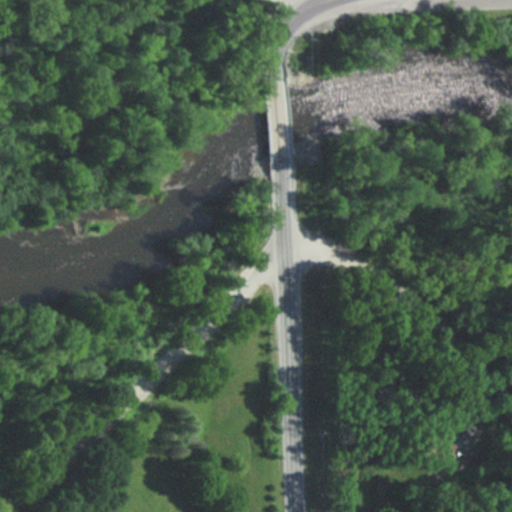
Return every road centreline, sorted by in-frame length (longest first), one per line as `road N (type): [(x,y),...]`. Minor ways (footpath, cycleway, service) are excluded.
road 1 (residential): [(3,511),(284,253)]
road 2 (tertiary): [(294,511),(280,175)]
road 3 (residential): [(511,403),(374,274),(314,251),(284,253)]
